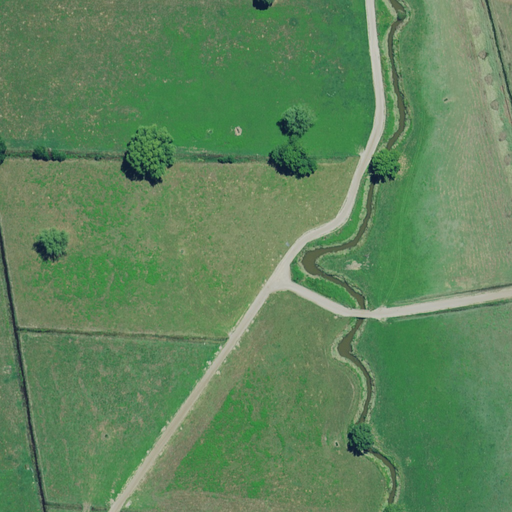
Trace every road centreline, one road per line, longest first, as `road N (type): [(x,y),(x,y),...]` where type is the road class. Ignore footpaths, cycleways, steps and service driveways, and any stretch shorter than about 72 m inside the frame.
road 1 (track): [(369,0),(381,110),(345,215),(306,235),(114,511)]
road 2 (track): [(273,279),(347,312),(511,293)]
